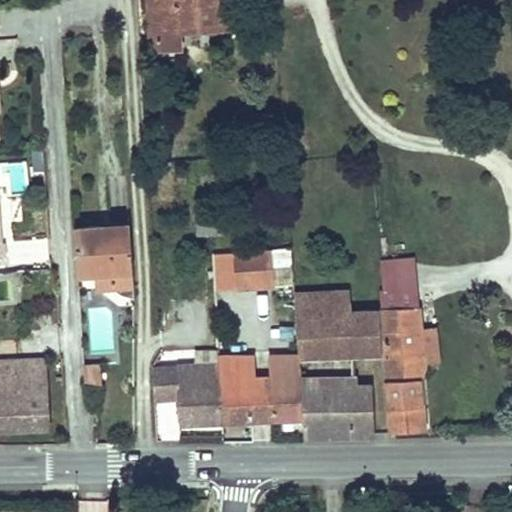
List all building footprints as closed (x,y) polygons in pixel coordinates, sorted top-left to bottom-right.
[(146,0),(149,51),(156,50),(155,33),(156,33),(153,0),(146,0)] [(153,0),(156,33),(155,33),(156,50),(180,49),(179,34),(179,27),(225,23),(225,20),(223,0),(153,0)] [(225,23),(179,27),(179,34),(226,30),(225,23)] [(44,153),(34,153),(35,167),(45,166),(44,153)] [(243,213),(195,215),(196,236),(217,235),(217,231),(244,231),(243,213)] [(129,225),(73,229),(76,268),(76,275),(96,274),(107,273),(109,288),(133,287),(129,225)] [(260,252),(231,254),(233,292),(272,290),(270,252),(260,252)] [(107,273),(96,274),(97,289),(109,288),(107,273)] [(346,290),(293,294),(298,356),(302,418),(303,437),(373,436),(370,386),(354,386),(353,355),(353,353),(346,314),(346,290)] [(416,291),(381,293),(384,350),(389,431),(424,429),(420,375),(425,361),(416,291)] [(378,311),(346,314),(353,353),(353,355),(381,352),(379,322),(378,311)] [(153,368),(151,369),(153,400),(177,398),(178,424),(222,422),(218,366),(176,368),(175,348),(161,349),(153,368)] [(298,356),(268,357),(271,416),(272,420),(302,418),(298,356)] [(218,358),(218,366),(222,422),(252,420),(250,380),(253,380),(252,357),(218,358)] [(250,380),(252,420),(272,420),(271,416),(268,357),(252,357),(253,380),(250,380)] [(45,360),(0,361),(0,430),(49,428),(45,360)] [(82,362),(83,382),(100,381),(100,361),(82,362)]
